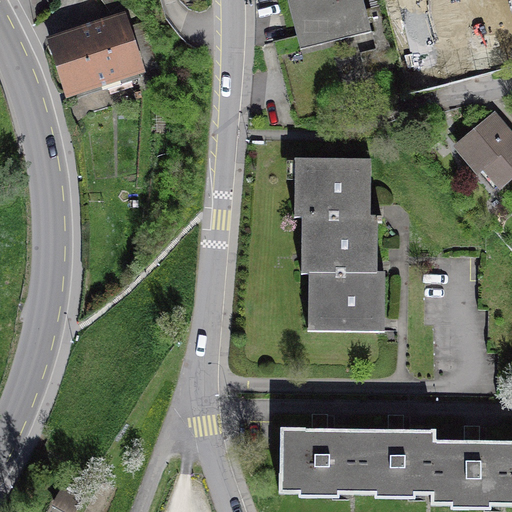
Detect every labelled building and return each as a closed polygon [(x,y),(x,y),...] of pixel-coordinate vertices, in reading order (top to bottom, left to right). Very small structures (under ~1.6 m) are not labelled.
[(119,0),(101,0),(110,12),(122,4),(119,0)] [(288,0),(292,12),(296,30),(369,12),(365,0),(288,0)] [(482,0),(466,0),(475,48),(491,45),(482,0)] [(391,98),(369,12),(296,30),(275,36),(286,78),(297,122),(391,98)] [(124,20),(52,43),(68,94),(140,71),(124,20)] [(142,23),(132,26),(144,59),(152,68),(156,90),(167,88),(163,66),(142,23)] [(511,138),(495,118),(458,150),(476,170),(482,165),(499,185),(511,173),(511,138)] [(297,222),(367,222),(367,217),(367,167),(290,167),(290,222),(297,222)] [(305,278),(377,278),(377,270),(378,222),(367,222),(297,222),(297,277),(305,278)] [(509,265),(479,265),(479,309),(489,309),(509,309),(509,265)] [(384,278),(377,278),(305,278),(305,338),(384,338),(384,328),(384,278)] [(511,309),(509,309),(489,309),(488,352),(498,353),(511,352),(511,309)] [(511,352),(498,353),(498,396),(511,396),(511,352)] [(274,496),(357,497),(357,436),(275,435),(274,496)] [(357,436),(357,497),(429,498),(429,447),(429,437),(357,436)] [(429,447),(429,498),(428,508),(509,509),(509,448),(429,447)]
